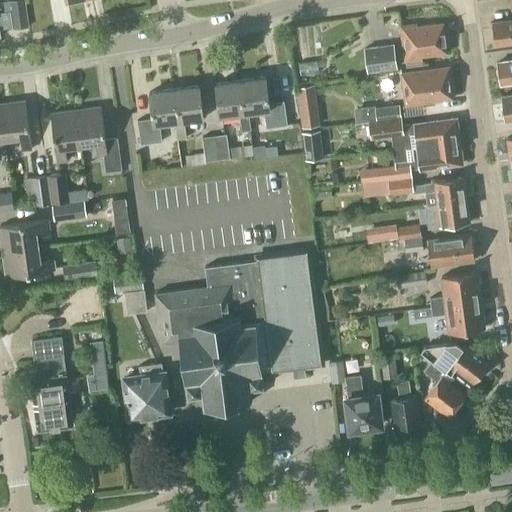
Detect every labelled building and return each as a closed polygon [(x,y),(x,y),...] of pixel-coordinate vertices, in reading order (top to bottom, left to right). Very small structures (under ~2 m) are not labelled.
[(27,27),(23,1),(23,0),(14,0),(9,1),(12,29),(27,27)] [(495,46),(511,43),(511,21),(492,24),(495,46)] [(422,56),(446,53),(443,24),(416,28),(416,25),(401,27),(405,62),(423,60),(422,56)] [(368,70),(394,67),(392,47),(365,50),(368,70)] [(300,75),(318,73),(316,60),(298,63),(300,75)] [(511,62),(497,64),(499,86),(511,84),(511,62)] [(405,105),(452,99),(447,67),(401,73),(405,105)] [(267,128),(287,126),(284,102),(269,103),(266,79),(241,82),(245,114),(249,114),(265,112),(267,128)] [(251,131),(249,114),(245,114),(241,82),(216,85),(220,117),(239,115),(241,132),(251,131)] [(296,87),(301,127),(319,125),(314,84),(296,87)] [(178,122),(184,122),(203,120),(200,88),(174,91),(178,122)] [(184,122),(178,122),(174,91),(149,94),(152,120),(138,121),(141,145),(161,143),(159,125),(175,123),(177,140),(186,139),(184,122)] [(511,96),(501,97),(504,122),(511,120),(511,96)] [(19,151),(29,149),(23,101),(0,104),(0,117),(3,139),(18,137),(19,151)] [(378,121),(401,117),(400,106),(376,109),(378,121)] [(105,173),(120,171),(116,139),(103,140),(99,108),(74,111),(79,146),(94,144),(96,157),(103,156),(105,173)] [(64,148),(79,146),(74,111),(49,114),(55,162),(65,161),(64,148)] [(459,141),(456,119),(427,123),(414,125),(403,127),(401,117),(378,121),(370,122),(372,139),(392,136),(394,150),(459,141)] [(325,158),(321,129),(304,131),(308,160),(325,158)] [(230,158),(227,133),(214,135),(217,160),(230,158)] [(203,153),(204,162),(217,160),(214,135),(201,136),(203,153)] [(421,169),(462,164),(459,141),(394,150),(396,164),(359,168),(361,182),(388,179),(411,176),(410,169),(421,168),(421,169)] [(264,147),(265,158),(278,156),(276,146),(264,147)] [(204,162),(203,153),(185,156),(186,167),(205,164),(204,162)] [(45,175),(49,202),(50,202),(50,203),(69,200),(65,171),(45,175)] [(35,204),(49,202),(45,175),(32,177),(34,195),(35,204)] [(424,185),(415,186),(412,186),(411,176),(388,179),(389,194),(413,191),(413,193),(425,191),(426,205),(438,204),(438,203),(466,199),(464,178),(423,183),(424,185)] [(34,195),(32,177),(25,178),(27,196),(34,195)] [(0,210),(14,209),(11,191),(0,192),(0,210)] [(125,198),(111,200),(113,212),(114,212),(127,210),(125,198)] [(428,228),(469,223),(466,199),(438,203),(438,204),(426,205),(425,206),(428,228)] [(87,216),(84,200),(51,204),(53,221),(87,216)] [(0,241),(1,251),(36,247),(34,231),(47,229),(46,219),(0,225),(0,241)] [(420,237),(419,223),(396,226),(396,224),(365,228),(367,243),(398,239),(398,240),(420,237)] [(132,251),(130,236),(116,238),(118,253),(132,251)] [(430,266),(474,261),(471,236),(427,242),(430,266)] [(423,249),(421,237),(404,239),(405,251),(423,249)] [(5,275),(52,269),(51,259),(38,261),(36,247),(1,251),(5,275)] [(271,372),(304,367),(322,365),(308,250),(257,256),(258,261),(206,267),(208,287),(155,294),(162,344),(180,342),(186,397),(201,396),(202,408),(216,407),(217,416),(238,413),(237,404),(250,402),(249,389),(263,387),(261,371),(271,370),(271,372)] [(97,274),(95,260),(62,265),(64,279),(97,274)] [(427,283),(425,270),(395,275),(397,287),(427,283)] [(430,307),(479,301),(476,273),(441,277),(443,296),(428,298),(430,307)] [(144,289),(142,274),(112,277),(114,292),(144,289)] [(128,315),(147,313),(145,290),(125,292),(128,315)] [(449,334),(483,329),(479,301),(430,307),(413,309),(414,318),(431,316),(431,317),(446,315),(449,334)] [(377,315),(378,325),(394,324),(393,314),(377,315)] [(370,328),(369,316),(357,318),(358,330),(370,328)] [(94,384),(109,383),(107,335),(92,336),(94,384)] [(38,429),(73,425),(62,337),(32,341),(35,362),(52,360),(54,377),(32,380),(38,429)] [(422,352),(421,354),(430,361),(431,359),(450,374),(454,370),(472,384),(486,365),(455,342),(425,346),(421,351),(422,352)] [(397,377),(394,354),(380,356),(383,379),(397,377)] [(430,361),(421,354),(413,364),(423,372),(434,380),(431,385),(433,387),(424,398),(447,416),(464,395),(438,375),(442,370),(430,361)] [(349,430),(380,426),(376,394),(362,396),(359,375),(344,377),(342,362),(330,363),(332,384),(345,383),(347,398),(345,398),(349,430)] [(128,417),(167,413),(161,364),(139,367),(140,378),(124,379),(128,417)] [(394,428),(419,424),(416,397),(410,398),(408,383),(396,384),(399,400),(390,401),(394,428)]
